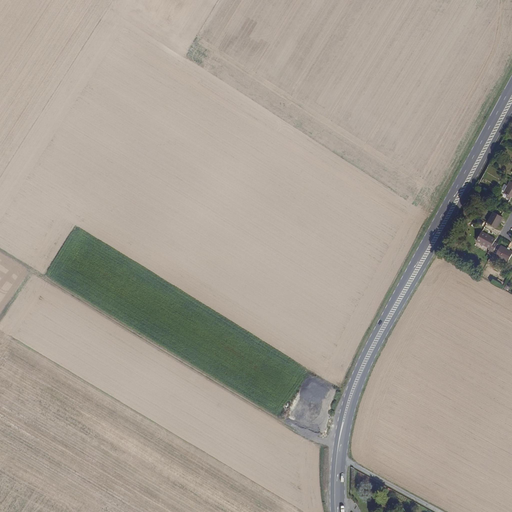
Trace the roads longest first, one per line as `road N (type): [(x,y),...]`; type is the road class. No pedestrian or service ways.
road 1 (primary): [(511,85),(360,361),(340,443)]
road 2 (track): [(339,447),(317,443),(0,250)]
road 3 (primary): [(340,443),(368,364),(511,108)]
